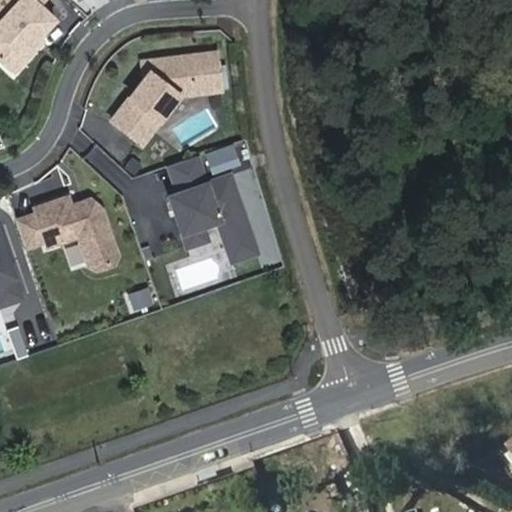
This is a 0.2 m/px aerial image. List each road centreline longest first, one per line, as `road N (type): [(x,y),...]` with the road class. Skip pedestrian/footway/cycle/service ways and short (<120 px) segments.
road 1 (residential): [(363,395),(325,285),(269,42),(272,7)]
road 2 (tertiary): [(363,395),(24,511)]
road 3 (residential): [(272,7),(145,14),(107,35),(42,155),(0,172)]
road 4 (tertiary): [(511,346),(363,395)]
